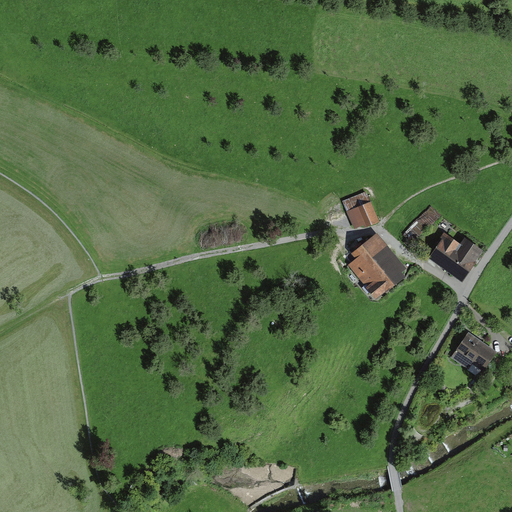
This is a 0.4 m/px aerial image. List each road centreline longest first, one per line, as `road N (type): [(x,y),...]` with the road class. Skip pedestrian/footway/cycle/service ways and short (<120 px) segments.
road 1 (track): [(471,289),(418,261),(386,231),(326,233),(101,278)]
road 2 (residential): [(511,226),(401,421),(394,459),(402,511)]
road 3 (track): [(378,231),(410,197),(511,157)]
